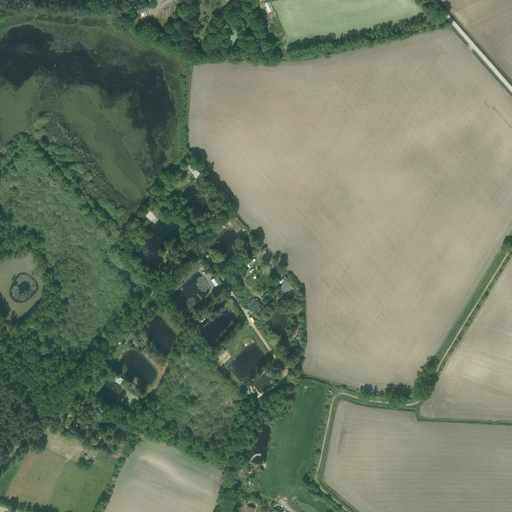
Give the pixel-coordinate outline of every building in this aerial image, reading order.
[(134,15),(149,9),(145,0),(134,0),(130,2),(134,15)] [(186,8),(188,7),(185,0),(180,0),(181,0),(186,12),(188,11),(186,8)] [(195,162),(192,158),(186,161),(190,166),(195,162)] [(193,177),(201,170),(195,163),(187,170),(193,177)] [(238,230),(243,225),(235,215),(229,209),(224,214),(229,220),(226,222),(230,226),(236,232),(238,230)] [(151,221),(154,216),(149,212),(145,217),(151,221)] [(264,260),(269,255),(262,248),(254,255),(260,261),(262,258),(264,260)] [(218,289),(222,286),(216,277),(211,280),(215,287),(216,286),(218,289)] [(287,295),(294,288),(285,279),(281,284),(282,285),(279,288),(287,295)] [(292,293),(295,296),(300,290),(298,287),(292,293)] [(247,307),(253,312),(261,304),(255,299),(247,307)] [(196,330),(201,325),(196,320),(191,324),(196,330)] [(136,347),(140,343),(135,337),(130,341),(136,347)] [(120,383),(123,380),(117,375),(114,378),(113,380),(119,384),(120,383)] [(243,395),(250,394),(248,387),(241,389),(243,395)] [(79,430),(86,434),(88,431),(84,429),(86,425),(82,423),(79,430)] [(86,461),(91,464),(97,451),(90,447),(86,456),(84,455),(82,459),(79,458),(78,461),(84,464),(86,461)] [(247,473),(251,472),(248,465),(245,465),(243,463),(234,467),(239,476),(241,476),(242,477),(243,478),(244,478),(249,476),(247,473)]
